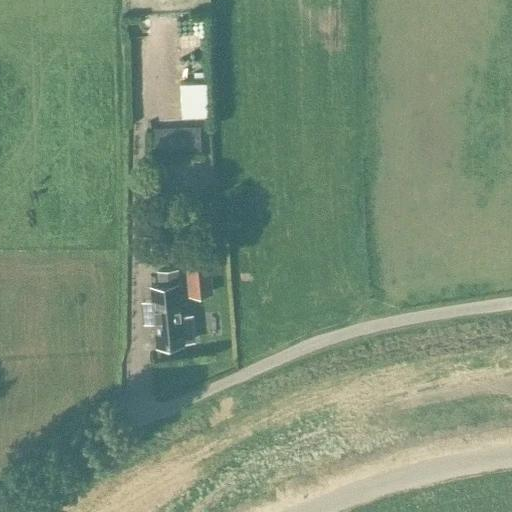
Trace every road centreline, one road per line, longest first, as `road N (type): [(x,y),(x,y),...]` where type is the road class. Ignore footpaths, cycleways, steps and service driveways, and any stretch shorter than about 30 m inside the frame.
road 1 (residential): [(0,496),(302,349),(511,304)]
road 2 (unclassified): [(296,511),(408,473),(511,453)]
